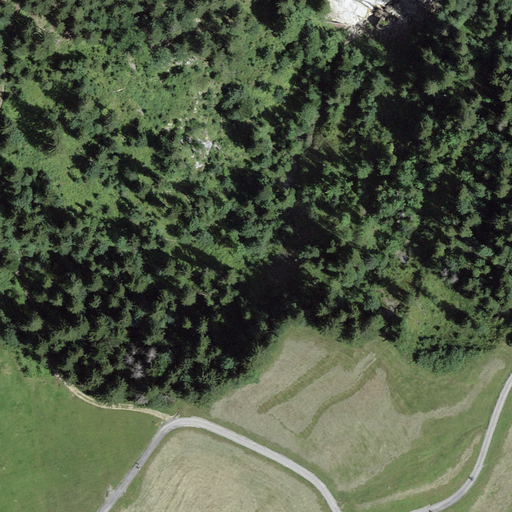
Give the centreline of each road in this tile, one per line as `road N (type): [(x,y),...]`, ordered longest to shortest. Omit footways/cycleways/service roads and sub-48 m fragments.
road 1 (track): [(173,420),(98,404),(53,363),(2,204),(0,152)]
road 2 (track): [(173,420),(197,421),(299,469),(337,511)]
road 3 (track): [(424,511),(464,489),(511,380)]
